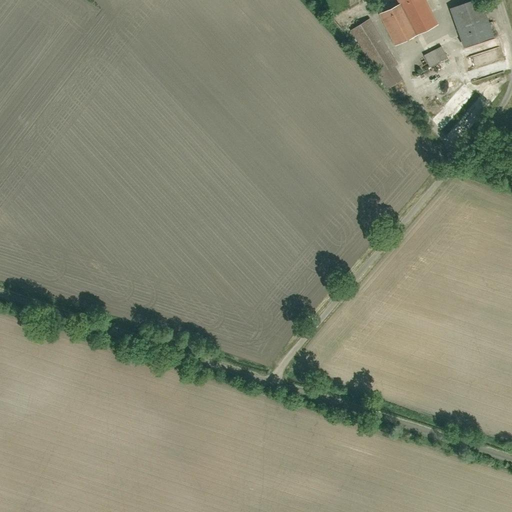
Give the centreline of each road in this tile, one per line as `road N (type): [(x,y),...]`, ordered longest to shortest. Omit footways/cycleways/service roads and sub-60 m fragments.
road 1 (residential): [(511,95),(270,385)]
road 2 (residential): [(270,385),(0,296)]
road 3 (residential): [(511,461),(270,385)]
